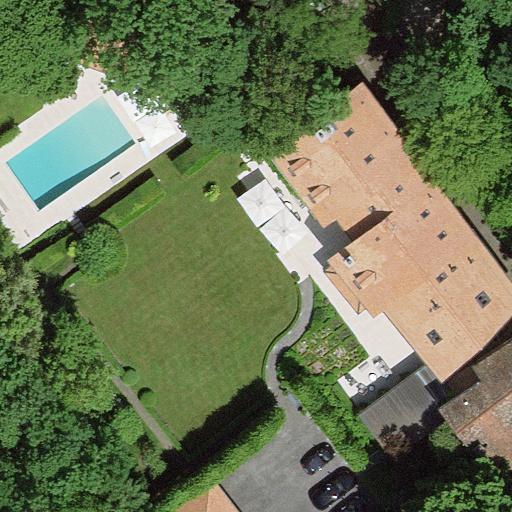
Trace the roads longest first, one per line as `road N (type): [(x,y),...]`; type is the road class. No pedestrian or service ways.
road 1 (residential): [(511,227),(401,70),(363,0)]
road 2 (residential): [(78,511),(0,412)]
